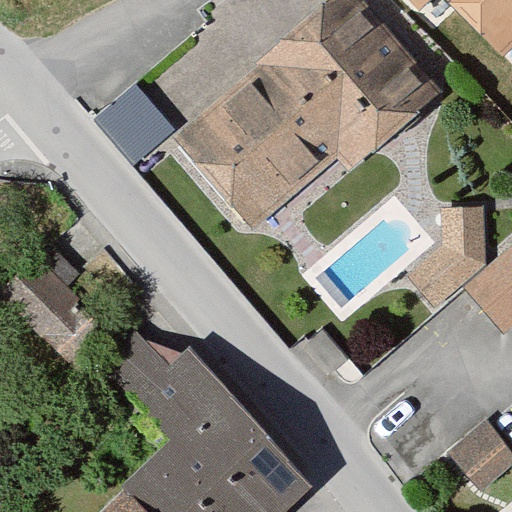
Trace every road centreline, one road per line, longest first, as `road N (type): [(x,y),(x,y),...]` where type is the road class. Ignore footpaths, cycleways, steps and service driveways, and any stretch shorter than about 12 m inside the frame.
road 1 (unclassified): [(374,511),(22,99)]
road 2 (residential): [(22,99),(171,0)]
